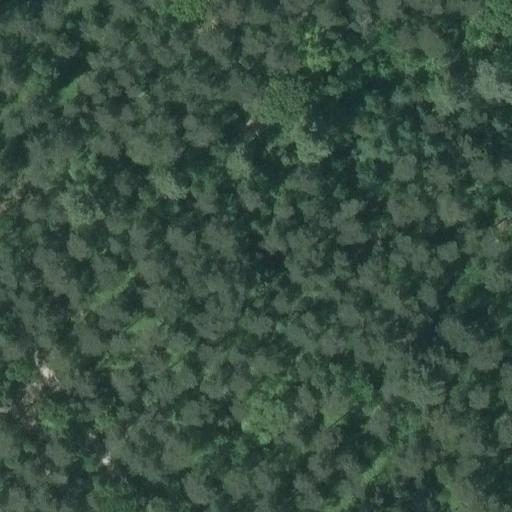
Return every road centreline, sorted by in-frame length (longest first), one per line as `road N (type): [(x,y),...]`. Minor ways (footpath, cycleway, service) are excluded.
road 1 (track): [(459,511),(181,0)]
road 2 (track): [(0,309),(140,511)]
